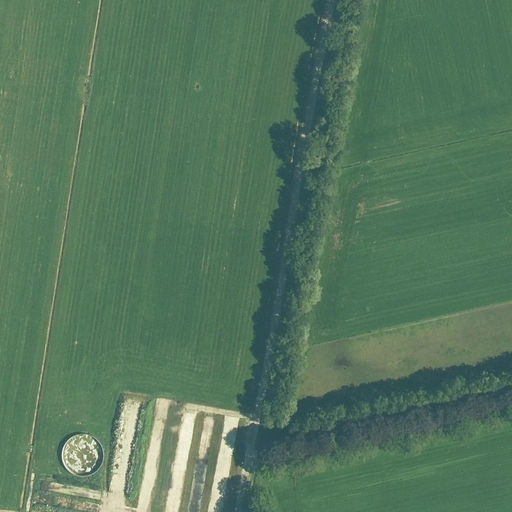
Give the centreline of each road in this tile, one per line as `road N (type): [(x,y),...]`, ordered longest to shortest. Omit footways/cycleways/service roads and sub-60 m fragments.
road 1 (track): [(332,0),(253,458)]
road 2 (residential): [(253,458),(511,400)]
